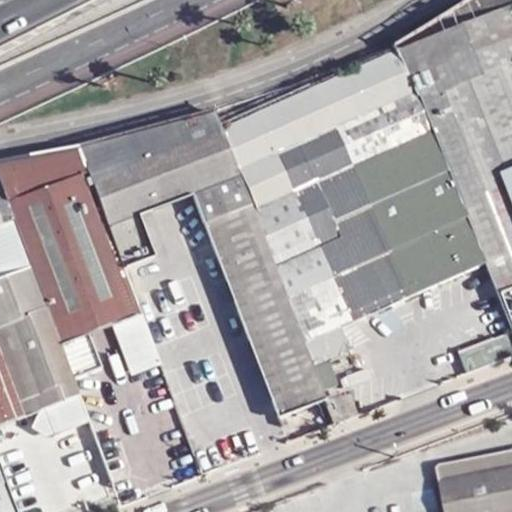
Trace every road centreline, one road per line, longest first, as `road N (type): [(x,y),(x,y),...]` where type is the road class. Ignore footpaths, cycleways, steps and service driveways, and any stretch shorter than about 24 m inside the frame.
road 1 (tertiary): [(181,511),(511,387)]
road 2 (primary): [(0,85),(184,0)]
